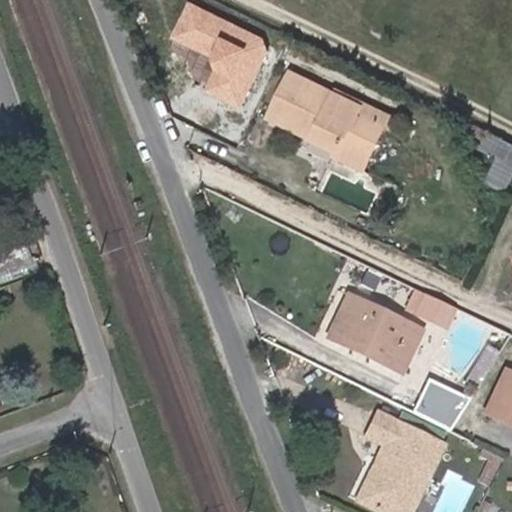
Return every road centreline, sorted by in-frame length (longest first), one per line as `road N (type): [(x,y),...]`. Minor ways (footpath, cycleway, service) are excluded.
road 1 (residential): [(298,511),(103,0)]
road 2 (residential): [(111,403),(0,111)]
